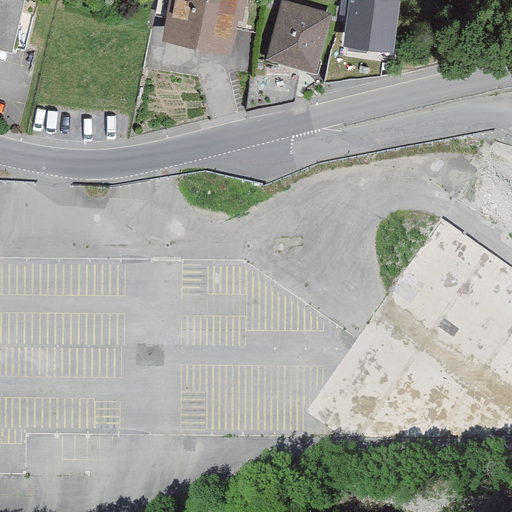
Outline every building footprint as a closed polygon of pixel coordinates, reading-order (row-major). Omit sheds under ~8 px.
[(0,0),(0,43),(0,42),(25,48),(34,16),(21,12),(23,0),(0,0)] [(158,0),(156,12),(173,15),(169,32),(226,44),(236,2),(244,3),(244,0),(158,0)] [(401,1),(392,0),(349,0),(344,48),(394,54),(401,1)] [(272,54),(313,65),(326,15),(285,4),(272,54)] [(384,57),(331,48),(324,81),(381,75),(384,57)] [(360,344),(308,416),(340,447),(511,450),(511,237),(460,196),(360,344)] [(0,478),(120,482),(119,440),(340,447),(308,416),(360,344),(245,265),(0,262),(0,478)]
